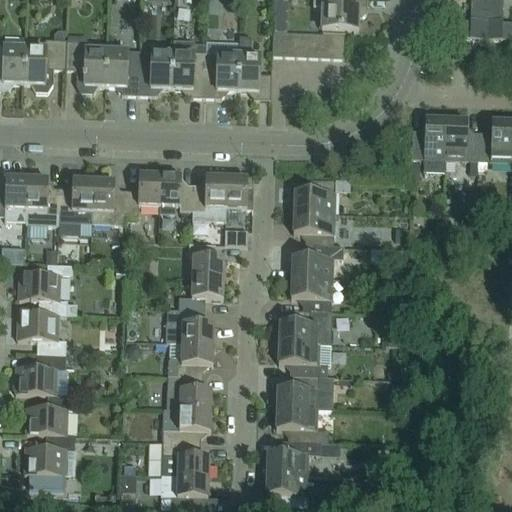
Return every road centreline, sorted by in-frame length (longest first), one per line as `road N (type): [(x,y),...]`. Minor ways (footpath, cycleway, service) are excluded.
road 1 (residential): [(257,502),(264,146)]
road 2 (residential): [(0,389),(43,136)]
road 3 (residential): [(43,136),(264,146)]
road 4 (residential): [(264,146),(331,142),(364,128),(397,97)]
